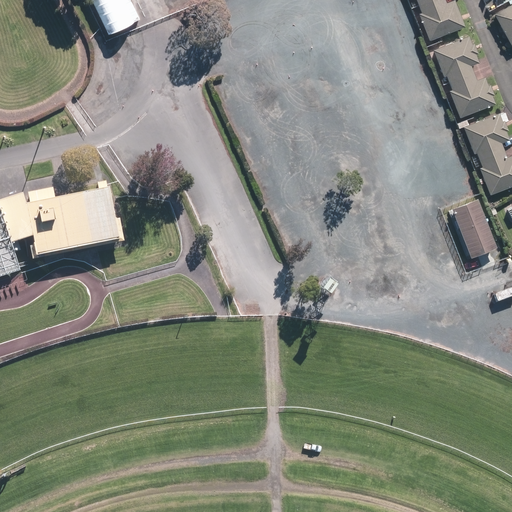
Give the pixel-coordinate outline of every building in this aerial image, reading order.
[(133,0),(94,0),(111,35),(143,20),(133,0)] [(414,0),(419,13),(417,14),(427,40),(463,26),(452,0),(445,3),(443,0),(414,0)] [(511,3),(493,14),(511,47),(511,46),(511,3)] [(450,89),(448,90),(458,116),(493,103),(483,77),(475,79),(470,65),(478,62),(468,35),(432,49),(442,76),(445,75),(450,89)] [(480,166),(478,168),(488,194),(511,184),(511,154),(505,157),(499,143),(508,140),(498,112),(462,126),(472,153),(475,152),(480,166)] [(0,278),(24,271),(15,242),(33,237),(38,258),(119,241),(109,189),(108,189),(106,182),(98,183),(99,191),(56,200),(54,187),(28,192),(30,205),(27,205),(23,193),(1,200),(0,195),(0,278)] [(473,191),(451,200),(470,247),(492,238),(473,191)] [(327,276),(320,287),(330,294),(338,283),(327,276)]
